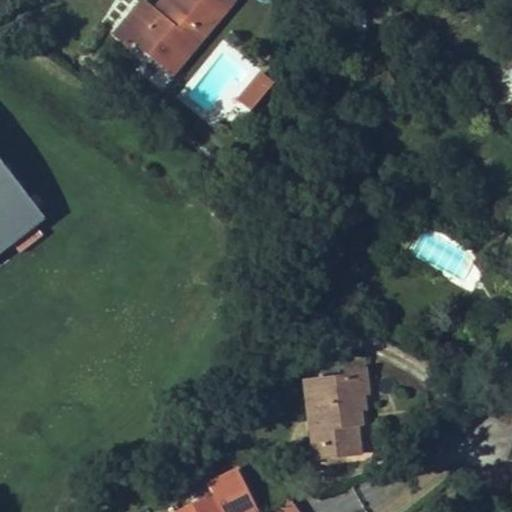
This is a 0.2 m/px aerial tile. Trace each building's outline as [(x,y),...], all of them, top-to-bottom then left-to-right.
[(159,15),(153,11),(143,2),(115,35),(132,48),(135,43),(141,37),(154,47),(149,55),(167,70),(199,30),(204,34),(232,0),(231,0),(170,0),(169,2),(159,15)] [(159,15),(169,2),(165,0),(162,0),(153,11),(159,15)] [(199,30),(167,70),(172,74),(204,34),(199,30)] [(141,37),(135,43),(149,55),(154,47),(141,37)] [(255,82),(267,92),(275,82),(263,72),(255,82)] [(267,92),(255,82),(239,104),(250,113),(267,92)] [(0,252),(44,222),(0,160),(0,252)] [(346,368),(346,374),(306,379),(312,427),(320,426),(324,457),(360,453),(357,422),(361,422),(360,407),(363,407),(362,391),(367,391),(365,367),(346,368)] [(320,426),(312,427),(315,458),(324,457),(320,426)] [(214,493),(222,511),(228,511),(235,509),(236,511),(254,511),(258,510),(238,470),(209,484),(213,493),(214,493)] [(222,511),(214,493),(213,493),(175,511),(222,511)] [(272,511),(298,511),(294,502),(272,511)]
